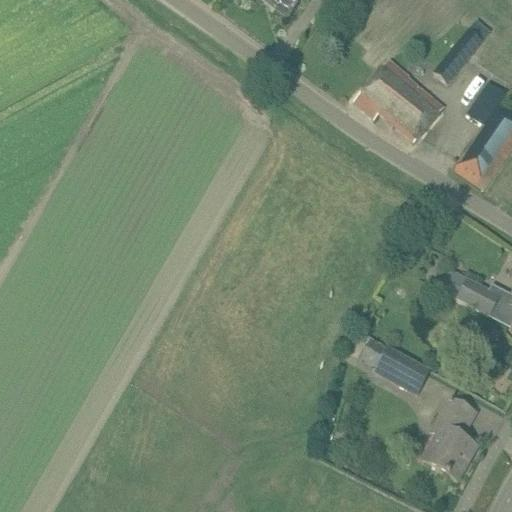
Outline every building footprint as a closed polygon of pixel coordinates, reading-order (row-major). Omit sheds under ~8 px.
[(259,0),(264,3),(266,0),(289,16),(301,0),(259,0)] [(447,87),(482,43),(468,32),(432,75),(447,87)] [(389,63),(353,105),(373,123),(378,117),(413,146),(443,111),(407,82),(408,80),(389,63)] [(488,84),(479,98),(465,117),(482,128),(453,170),(484,191),(511,149),(511,114),(499,105),(505,96),(488,84)] [(498,300),(448,274),(438,294),(488,319),(498,300)] [(416,398),(430,372),(388,349),(387,351),(367,340),(357,359),(376,369),(373,375),(416,398)] [(466,431),(475,415),(449,400),(431,433),(441,439),(425,466),(457,484),(476,449),(455,437),(460,428),(466,431)]
